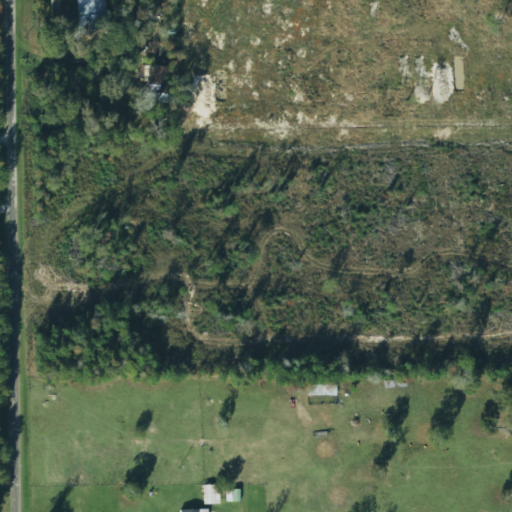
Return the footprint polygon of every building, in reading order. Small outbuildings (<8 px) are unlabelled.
[(58,7),(57,0),(50,0),(50,33),(69,33),(69,7),(58,7)] [(106,28),(104,0),(76,0),(78,30),(106,28)] [(174,99),(174,67),(149,67),(149,99),(174,99)] [(337,395),(337,377),(308,377),(308,395),(337,395)] [(218,504),(218,485),(202,485),(202,504),(218,504)]
